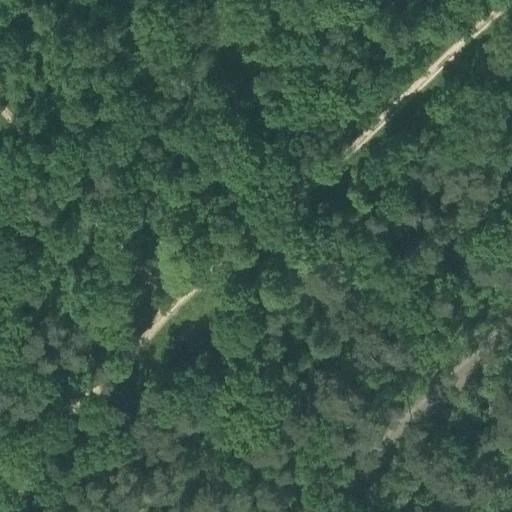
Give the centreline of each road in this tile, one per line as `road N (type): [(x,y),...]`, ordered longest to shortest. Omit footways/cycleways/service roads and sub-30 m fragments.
road 1 (track): [(15,511),(36,457),(65,415),(502,0)]
road 2 (track): [(317,511),(511,332)]
road 3 (track): [(174,309),(0,113)]
